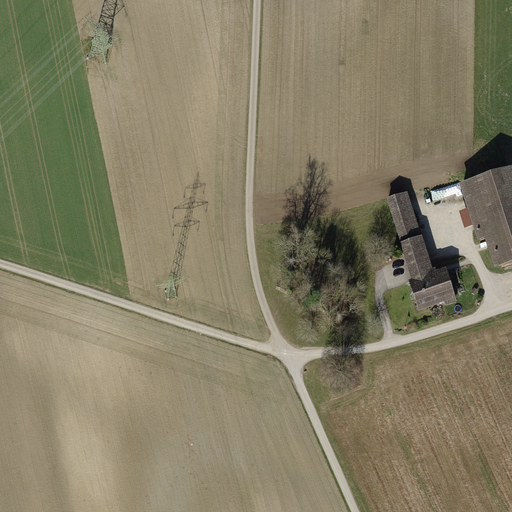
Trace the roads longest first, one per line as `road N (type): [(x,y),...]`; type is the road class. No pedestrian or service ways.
road 1 (residential): [(256,0),(249,183),(256,276),(357,511)]
road 2 (track): [(0,263),(286,354)]
